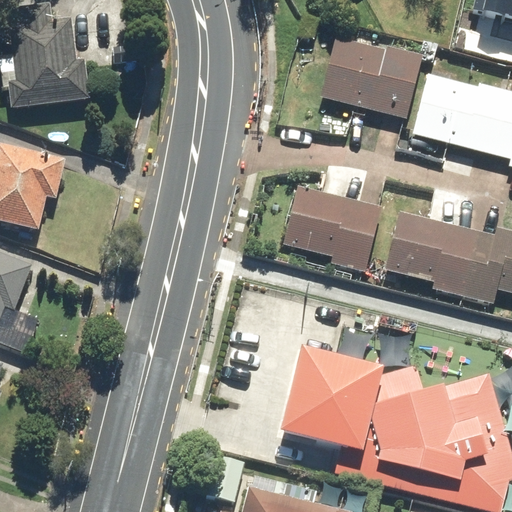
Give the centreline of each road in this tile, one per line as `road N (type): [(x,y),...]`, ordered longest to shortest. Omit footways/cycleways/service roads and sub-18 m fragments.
road 1 (secondary): [(111,511),(192,187),(205,95),(194,0)]
road 2 (unknown): [(175,255),(486,331),(511,319)]
